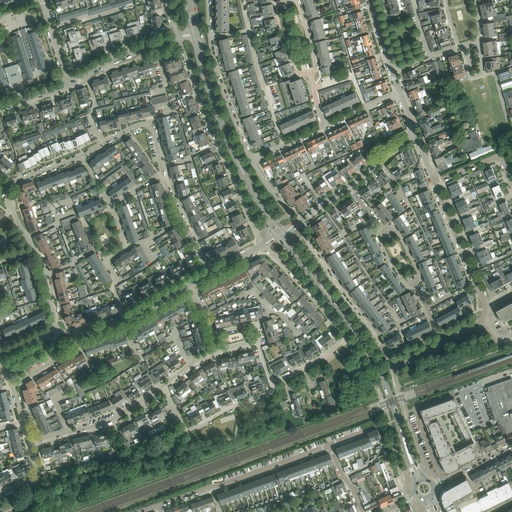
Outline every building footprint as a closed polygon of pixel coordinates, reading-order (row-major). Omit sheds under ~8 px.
[(54,0),(57,9),(60,8),(61,11),(64,10),(63,8),(60,0),(54,0)] [(66,0),(60,0),(63,8),(65,8),(65,7),(68,5),(66,0)] [(217,27),(217,31),(228,31),(227,0),(216,0),(217,1),(218,1),(218,4),(217,4),(217,9),(218,9),(218,12),(217,12),(217,16),(218,16),(219,19),(217,19),(217,24),(219,24),(219,27),(217,27)] [(401,7),(400,2),(398,3),(386,6),(387,8),(389,8),(390,10),(399,8),(401,7)] [(480,6),(481,12),(492,9),(491,6),(494,5),(493,2),(480,6)] [(147,11),(148,14),(154,13),(153,10),(158,9),(158,7),(159,7),(158,3),(148,5),(149,10),(147,11)] [(268,3),(261,5),(263,12),(273,10),(272,4),(268,5),(268,3)] [(314,3),(306,7),(307,10),(306,11),(306,13),(317,10),(314,3)] [(351,5),(345,7),(347,12),(350,11),(356,9),(361,8),(360,3),(351,5)] [(412,4),(406,6),(407,6),(409,14),(414,12),(412,7),(412,4)] [(401,15),(399,8),(390,10),(391,13),(388,14),(389,16),(393,15),(393,17),(394,18),(401,16),(401,15)] [(440,9),(418,14),(420,18),(427,15),(430,14),(432,19),(441,16),(443,15),(441,10),(440,11),(440,9)] [(492,9),(481,12),(483,18),(496,15),(496,12),(493,12),(492,9)] [(262,20),(265,19),(271,18),(271,16),(274,16),(273,10),(263,12),(261,13),(262,18),(262,20)] [(317,10),(306,13),(307,16),(309,15),(310,19),(319,16),(317,10)] [(362,11),(349,15),(350,20),(355,18),(363,16),(362,11)] [(154,13),(148,14),(148,18),(150,17),(151,23),(161,21),(160,18),(159,16),(154,16),(154,13)] [(345,24),(346,27),(365,21),(363,16),(355,18),(356,21),(345,24)] [(271,18),(265,19),(266,26),(276,24),(275,19),(272,19),(271,18)] [(320,19),(311,21),(312,25),(310,25),(311,28),(322,25),(320,19)] [(445,20),(434,24),(435,29),(444,26),(443,23),(446,22),(445,20)] [(152,28),(150,28),(150,32),(156,31),(156,28),(161,27),(161,25),(161,21),(151,23),(152,28)] [(134,22),(130,23),(134,35),(137,34),(138,36),(143,35),(142,30),(140,24),(135,26),(134,22)] [(483,27),(484,31),(493,29),(493,26),(496,26),(496,22),(483,24),(483,27)] [(128,28),(123,30),(126,40),(131,38),(131,36),(134,35),(130,23),(126,24),(128,28)] [(276,24),(266,26),(268,34),(275,32),(274,31),(278,30),(276,24)] [(322,25),(311,28),(312,30),(313,30),(314,34),(323,31),(322,25)] [(366,26),(358,28),(358,31),(355,32),(351,33),(352,36),(356,35),(363,33),(367,31),(366,26)] [(0,87),(8,85),(6,80),(8,80),(10,85),(22,81),(21,76),(23,75),(24,80),(32,77),(34,77),(33,72),(39,70),(40,70),(46,68),(41,53),(43,52),(36,31),(32,32),(31,28),(31,27),(30,27),(29,27),(26,28),(25,28),(25,29),(19,31),(18,30),(18,31),(14,32),(14,33),(13,33),(13,34),(14,36),(11,37),(10,37),(9,37),(9,38),(10,39),(11,39),(18,60),(19,65),(13,67),(12,65),(9,66),(10,68),(3,70),(0,60),(0,87)] [(67,35),(68,38),(80,34),(79,31),(75,32),(74,27),(63,30),(65,35),(67,35)] [(116,27),(113,28),(117,41),(120,40),(120,42),(126,40),(123,30),(118,31),(116,27)] [(110,34),(106,35),(109,45),(114,44),(114,42),(117,41),(113,28),(109,30),(110,34)] [(449,30),(437,34),(439,39),(448,35),(447,33),(449,32),(449,30)] [(323,31),(314,34),(315,37),(314,38),(314,41),(325,38),(323,31)] [(99,33),(96,34),(100,46),(103,45),(103,47),(109,45),(106,35),(101,37),(99,33)] [(80,34),(68,38),(69,41),(67,42),(69,47),(79,44),(78,41),(82,40),(81,38),(82,38),(80,34)] [(88,41),(90,46),(91,51),(97,49),(96,47),(100,46),(96,34),(90,36),(91,40),(88,41)] [(275,35),(271,37),(268,37),(271,45),(281,41),(279,35),(276,36),(275,35)] [(356,46),(357,49),(371,44),(370,39),(362,42),(362,44),(356,46)] [(452,39),(440,43),(442,48),(451,45),(450,42),(452,42),(452,39)] [(326,40),(315,42),(316,45),(317,45),(318,49),(327,47),(326,40)] [(281,41),(271,45),(274,51),(281,49),(280,47),(283,46),(281,41)] [(483,43),(484,50),(492,49),(497,48),(497,45),(496,41),(483,43)] [(79,44),(69,47),(70,53),(72,52),(73,55),(86,51),(85,48),(81,49),(79,44)] [(317,53),(318,55),(329,53),(327,47),(318,49),(319,53),(317,53)] [(492,49),(484,50),(485,57),(498,55),(498,54),(501,54),(500,48),(497,48),(492,49)] [(281,49),(274,51),(277,58),(287,54),(285,49),(281,50),(281,49)] [(360,56),(361,59),(375,54),(373,49),(365,52),(365,54),(360,56)] [(86,51),(73,55),(74,58),(72,59),(74,65),(84,61),(83,56),(87,55),(86,51)] [(330,59),(329,53),(318,55),(318,58),(320,58),(321,61),(330,59)] [(277,58),(274,59),(277,66),(279,65),(286,62),(285,61),(289,60),(287,54),(277,58)] [(448,57),(449,60),(455,80),(464,77),(463,72),(464,72),(463,67),(464,67),(463,63),(462,64),(460,59),(459,59),(457,54),(448,57)] [(499,64),(498,57),(490,58),(490,61),(486,62),(487,70),(500,68),(499,64)] [(353,64),(354,67),(368,63),(369,65),(377,63),(376,58),(359,63),(359,62),(353,64)] [(179,59),(164,62),(166,71),(168,71),(168,72),(166,73),(167,75),(169,75),(171,81),(168,82),(169,85),(172,84),(175,83),(177,82),(186,78),(183,69),(181,70),(180,68),(181,68),(179,59)] [(320,66),(321,68),(331,66),(330,59),(321,61),(322,65),(320,66)] [(148,62),(147,63),(150,72),(152,78),(156,76),(155,72),(152,63),(150,64),(149,63),(148,64),(148,62)] [(286,62),(279,65),(282,72),(292,68),(290,63),(287,64),(286,62)] [(144,66),(142,67),(145,76),(146,78),(150,76),(151,78),(152,78),(150,72),(147,63),(144,64),(145,65),(143,65),(144,66)] [(364,72),(379,67),(377,63),(369,65),(370,68),(365,69),(365,71),(364,72)] [(133,67),(131,68),(134,77),(135,80),(140,78),(138,73),(136,66),(135,64),(133,65),(134,66),(132,66),(133,67)] [(137,66),(136,66),(138,73),(140,78),(142,77),(145,76),(145,78),(146,78),(145,76),(142,67),(139,68),(139,66),(138,67),(137,66)] [(331,66),(321,68),(321,71),(323,70),(324,74),(333,72),(331,66)] [(126,67),(125,68),(128,77),(130,76),(131,78),(134,77),(135,80),(134,77),(131,68),(129,69),(128,68),(127,68),(126,67)] [(292,68),(282,72),(285,79),(293,76),(292,74),(294,74),(292,68)] [(228,76),(228,78),(240,74),(238,69),(229,72),(230,75),(228,76)] [(511,76),(509,69),(498,73),(500,79),(511,76)] [(415,70),(405,73),(403,74),(406,80),(420,74),(419,71),(416,73),(415,70)] [(110,75),(112,80),(113,84),(114,84),(115,85),(119,84),(118,80),(115,71),(113,72),(113,73),(112,73),(112,74),(110,75)] [(116,71),(115,71),(118,80),(119,84),(122,83),(121,81),(124,81),(123,79),(121,71),(118,72),(118,71),(117,72),(116,71)] [(373,77),(369,78),(365,80),(366,83),(382,77),(380,72),(372,75),(373,77)] [(414,81),(410,82),(405,84),(407,88),(408,88),(408,90),(413,88),(425,83),(423,77),(419,79),(419,81),(414,83),(414,81)] [(99,79),(96,80),(99,89),(100,91),(105,89),(102,80),(100,81),(99,79)] [(231,86),(231,88),(243,84),(241,79),(232,82),(233,85),(231,86)] [(291,80),(285,82),(286,84),(289,83),(296,104),(308,100),(307,96),(305,97),(303,91),(305,90),(303,86),(302,86),(301,84),(302,83),(301,79),(291,82),(291,80)] [(511,86),(511,79),(500,83),(503,90),(511,86)] [(387,86),(385,80),(375,83),(376,86),(372,87),(373,91),(374,90),(387,86)] [(181,90),(189,87),(187,81),(179,84),(181,90)] [(374,90),(373,91),(367,93),(363,95),(366,102),(370,100),(368,95),(375,94),(378,93),(379,96),(383,95),(382,94),(389,92),(387,86),(374,90)] [(177,97),(178,100),(184,98),(183,96),(191,92),(189,87),(181,90),(177,91),(179,97),(177,97)] [(82,105),(90,102),(85,88),(77,90),(82,105)] [(247,88),(244,89),(235,92),(236,95),(234,95),(235,100),(237,99),(238,102),(247,99),(246,94),(249,93),(247,88)] [(418,88),(413,90),(408,92),(412,100),(419,98),(422,97),(427,95),(424,89),(420,91),(418,88)] [(511,90),(508,92),(503,94),(505,100),(511,97),(511,90)] [(355,92),(350,95),(354,103),(357,102),(358,104),(361,103),(359,100),(355,92)] [(67,99),(64,100),(67,108),(72,107),(73,108),(76,107),(72,95),(66,96),(67,99)] [(350,95),(346,97),(351,108),(353,107),(352,104),(354,103),(350,95)] [(346,97),(341,99),(345,107),(348,106),(349,109),(351,108),(346,97)] [(412,102),(414,107),(421,105),(420,102),(424,100),(424,102),(428,101),(427,98),(424,99),(424,97),(412,102)] [(185,107),(188,106),(195,103),(193,98),(185,101),(184,98),(178,100),(179,103),(182,102),(184,108),(185,107)] [(151,104),(147,104),(147,107),(149,115),(151,115),(151,116),(155,115),(155,111),(157,110),(156,104),(154,105),(153,99),(150,100),(151,104)] [(237,107),(249,104),(247,99),(238,102),(239,104),(237,105),(237,107)] [(341,99),(337,101),(342,112),(344,111),(343,109),(345,107),(341,99)] [(57,104),(58,109),(59,111),(62,110),(63,111),(64,112),(65,113),(67,113),(68,112),(67,108),(64,100),(59,101),(59,103),(57,104)] [(337,101),(332,103),(336,112),(338,111),(340,113),(342,112),(337,101)] [(387,107),(381,109),(382,112),(395,108),(393,101),(386,104),(387,107)] [(52,102),(46,104),(49,114),(55,112),(56,116),(59,115),(56,107),(54,108),(52,102)] [(185,107),(184,107),(186,113),(189,112),(190,112),(193,111),(198,109),(195,103),(188,106),(185,107)] [(332,103),(327,105),(332,116),(334,115),(333,113),(336,112),(332,103)] [(40,106),(42,111),(42,112),(39,112),(42,120),(45,119),(44,116),(49,114),(46,104),(40,106)] [(421,105),(414,107),(416,112),(427,108),(425,104),(421,106),(421,105)] [(140,105),(134,107),(137,118),(139,118),(139,119),(143,118),(141,109),(140,105)] [(327,105),(322,108),(326,116),(329,115),(330,117),(332,116),(327,105)] [(435,109),(429,111),(431,116),(441,112),(447,110),(446,105),(435,109)] [(130,108),(128,108),(129,112),(131,121),(135,120),(135,119),(137,118),(134,107),(130,108)] [(34,108),(20,112),(23,120),(21,120),(22,124),(24,124),(37,119),(34,108)] [(395,108),(382,112),(383,116),(386,115),(389,114),(390,116),(388,117),(388,120),(396,117),(395,114),(398,114),(395,108)] [(250,109),(241,111),(242,114),(240,115),(241,118),(244,117),(244,116),(252,114),(250,109)] [(312,111),(308,113),(313,123),(315,123),(314,120),(316,119),(312,111)] [(131,121),(129,112),(122,113),(124,121),(127,120),(127,122),(131,121)] [(308,113),(303,115),(307,123),(309,122),(311,124),(313,123),(308,113)] [(367,113),(363,115),(368,126),(369,126),(373,124),(367,113)] [(6,120),(3,121),(6,129),(12,127),(12,125),(18,123),(15,114),(10,116),(5,118),(6,120)] [(177,114),(174,115),(175,119),(170,120),(171,122),(177,121),(179,120),(177,114)] [(111,119),(113,128),(117,127),(117,126),(119,125),(119,124),(118,124),(117,117),(116,115),(114,115),(114,118),(111,119)] [(189,118),(191,124),(202,120),(201,118),(199,119),(197,116),(198,116),(198,115),(189,118)] [(303,115),(298,117),(303,128),(305,127),(304,125),(307,123),(303,115)] [(363,115),(358,117),(363,129),(366,128),(366,127),(368,126),(363,115)] [(242,123),(243,125),(254,121),(252,116),(243,119),(244,122),(242,123)] [(157,119),(157,120),(157,121),(158,121),(159,125),(167,123),(166,117),(157,119)] [(298,117),(294,119),(298,128),(300,126),(301,129),(303,128),(298,117)] [(358,117),(353,119),(357,127),(358,130),(361,129),(363,135),(366,134),(365,133),(358,117)] [(430,124),(439,120),(443,119),(442,117),(438,118),(438,117),(432,120),(431,118),(429,117),(427,118),(427,120),(420,123),(421,126),(422,126),(422,127),(430,124)] [(383,122),(379,124),(381,127),(385,126),(387,131),(388,135),(388,136),(393,133),(391,130),(400,126),(397,118),(392,120),(387,122),(388,122),(384,124),(383,122)] [(111,119),(105,120),(107,128),(109,128),(109,129),(113,128),(111,119)] [(294,119),(289,121),(294,132),(296,131),(295,129),(298,128),(294,119)] [(353,119),(348,121),(353,133),(355,135),(357,134),(356,131),(358,130),(357,127),(353,119)] [(105,120),(99,122),(101,131),(105,130),(104,129),(107,128),(105,120)] [(185,132),(186,137),(188,136),(191,135),(193,134),(195,133),(202,130),(201,127),(202,127),(202,126),(200,123),(202,122),(202,120),(191,124),(194,129),(191,130),(189,131),(190,133),(188,135),(187,132),(185,132)] [(254,121),(243,125),(243,127),(246,126),(247,129),(256,125),(254,121)] [(289,121),(284,123),(288,132),(291,131),(292,133),(294,132),(289,121)] [(42,122),(36,124),(38,132),(38,133),(39,132),(44,131),(42,122)] [(160,128),(159,128),(159,131),(169,129),(167,123),(159,125),(160,128)] [(284,123),(280,125),(283,133),(283,134),(284,136),(287,135),(286,133),(288,132),(284,123)] [(430,124),(422,127),(424,132),(426,136),(447,127),(445,123),(440,125),(439,124),(432,127),(430,124)] [(245,132),(246,134),(257,130),(256,125),(247,129),(248,131),(245,132)] [(349,137),(352,135),(347,125),(342,127),(347,137),(348,140),(350,139),(349,137)] [(342,127),(337,129),(344,144),(345,147),(348,146),(344,138),(347,137),(342,127)] [(337,129),(333,131),(336,139),(338,143),(341,142),(342,145),(344,144),(337,129)] [(195,133),(193,134),(194,137),(193,137),(195,143),(199,141),(208,137),(208,135),(206,136),(204,133),(204,132),(203,133),(202,130),(195,133)] [(257,130),(246,134),(247,137),(249,136),(250,138),(259,135),(257,130)] [(459,149),(480,142),(476,130),(469,133),(471,138),(467,140),(457,144),(457,146),(447,150),(449,153),(459,149)] [(333,131),(328,134),(334,148),(337,147),(334,140),(336,139),(333,131)] [(84,142),(81,135),(80,132),(74,135),(75,138),(79,145),(79,144),(84,142)] [(87,133),(81,135),(84,142),(90,139),(87,133)] [(162,141),(161,141),(162,143),(171,141),(170,135),(162,137),(162,141)] [(249,142),(250,144),(261,140),(259,135),(250,138),(251,141),(249,142)] [(325,135),(320,137),(325,148),(328,147),(328,149),(331,148),(325,135)] [(124,142),(127,146),(128,147),(134,143),(131,138),(130,137),(127,139),(128,140),(124,142)] [(199,141),(195,143),(196,143),(197,145),(200,144),(201,147),(199,148),(200,151),(209,147),(208,144),(209,143),(207,140),(209,139),(208,137),(199,141)] [(325,148),(320,137),(315,139),(321,152),(324,151),(323,149),(325,148)] [(73,148),(70,140),(69,138),(63,140),(64,142),(64,143),(67,148),(67,149),(73,147),(73,148)] [(75,138),(70,140),(73,148),(79,145),(75,138)] [(428,141),(431,148),(439,145),(442,144),(444,143),(444,142),(448,141),(447,139),(444,141),(443,138),(436,141),(435,138),(432,139),(428,141)] [(56,139),(52,141),(56,151),(61,149),(58,144),(56,139)] [(315,139),(311,141),(314,149),(316,152),(318,151),(319,153),(321,152),(315,139)] [(261,140),(250,144),(251,146),(253,145),(254,148),(263,145),(261,140)] [(47,143),(49,146),(52,153),(56,151),(52,141),(47,143)] [(311,141),(306,144),(311,155),(316,152),(314,149),(311,141)] [(356,143),(354,144),(354,141),(349,143),(350,145),(353,150),(358,148),(356,143)] [(64,142),(58,144),(61,149),(61,150),(67,148),(64,143),(64,142)] [(472,145),(466,147),(467,152),(482,146),(481,142),(472,145)] [(134,143),(128,147),(132,152),(139,147),(137,145),(136,145),(134,143)] [(46,144),(41,146),(42,149),(45,156),(50,154),(48,150),(47,147),(46,144)] [(441,149),(441,147),(443,146),(442,144),(439,145),(431,148),(434,156),(441,153),(440,150),(441,149)] [(303,145),(298,147),(302,155),(304,154),(308,162),(310,161),(309,159),(310,159),(303,145)] [(492,145),(483,148),(469,154),(472,161),(495,152),(492,145)] [(109,148),(108,148),(113,156),(114,156),(119,153),(116,148),(114,146),(111,148),(110,147),(109,148)] [(139,147),(132,152),(135,157),(132,159),(141,152),(139,150),(141,149),(139,147)] [(298,147),(294,149),(301,164),(300,163),(303,162),(300,156),(302,155),(298,147)] [(105,152),(103,153),(108,160),(110,159),(113,156),(108,148),(106,150),(106,151),(105,152)] [(400,154),(402,158),(402,159),(403,158),(404,159),(407,158),(414,155),(411,148),(400,154)] [(294,149),(289,151),(293,159),(295,158),(298,165),(301,164),(294,149)] [(289,151),(284,153),(292,170),(294,169),(292,164),(294,163),(293,159),(289,151)] [(141,152),(132,159),(136,164),(146,156),(144,154),(143,155),(141,152)] [(202,156),(204,161),(205,163),(215,159),(212,152),(202,156)] [(361,153),(356,157),(363,165),(367,161),(366,160),(368,158),(364,152),(361,154),(361,153)] [(33,155),(33,156),(36,162),(41,159),(41,158),(38,153),(33,155)] [(99,154),(98,155),(103,163),(105,162),(108,160),(103,153),(100,155),(100,154),(99,154)] [(26,155),(21,157),(22,160),(24,165),(25,169),(31,166),(31,165),(28,158),(26,155)] [(95,158),(93,160),(98,168),(99,169),(102,168),(104,167),(105,166),(103,163),(98,155),(95,157),(96,158),(95,158)] [(282,155),(277,157),(282,168),(284,167),(285,168),(287,167),(282,155)] [(407,158),(404,159),(403,160),(406,167),(412,164),(417,162),(414,155),(407,158)] [(33,156),(28,158),(31,165),(36,163),(36,162),(33,156)] [(146,156),(136,164),(139,169),(148,162),(147,159),(148,159),(146,156)] [(435,159),(438,165),(452,159),(453,158),(453,157),(451,157),(451,156),(445,158),(443,156),(435,159)] [(452,159),(438,165),(440,171),(448,167),(452,166),(451,163),(453,162),(460,159),(459,156),(453,158),(452,159)] [(17,164),(18,166),(20,171),(25,169),(24,165),(22,160),(21,157),(18,158),(19,160),(18,160),(20,163),(17,164)] [(277,157),(272,159),(280,176),(282,174),(280,169),(282,168),(277,157)] [(356,157),(351,161),(355,166),(358,169),(363,165),(356,157)] [(272,159),(267,161),(271,169),(273,168),(277,177),(280,176),(272,159)] [(7,160),(1,167),(2,168),(3,167),(7,170),(9,168),(11,170),(16,164),(14,162),(12,164),(7,160)] [(91,162),(89,164),(94,171),(98,168),(93,160),(91,161),(91,162)] [(349,163),(344,167),(351,175),(355,171),(353,168),(355,166),(351,161),(351,160),(348,162),(349,163)] [(267,161),(262,163),(269,177),(271,176),(270,175),(273,173),(271,169),(267,161)] [(148,162),(139,169),(141,167),(144,172),(142,174),(152,167),(150,165),(149,166),(147,163),(148,162)] [(207,166),(209,170),(208,171),(211,176),(222,171),(219,164),(216,165),(214,163),(207,166)] [(351,175),(344,167),(339,170),(337,166),(334,168),(335,169),(337,172),(341,177),(343,175),(346,178),(351,175)] [(82,167),(78,168),(81,177),(87,174),(84,167),(82,168),(82,167)] [(152,167),(142,174),(145,179),(154,173),(152,170),(154,169),(152,167)] [(485,167),(474,172),(474,173),(475,176),(482,173),(484,178),(494,174),(492,168),(486,170),(485,167)] [(75,170),(73,171),(76,179),(81,177),(78,168),(74,169),(75,170)] [(399,168),(391,172),(395,177),(401,174),(402,174),(399,168)] [(337,172),(335,169),(330,172),(332,175),(338,184),(343,180),(341,177),(337,172)] [(420,170),(415,172),(410,174),(412,178),(415,177),(416,179),(422,176),(420,170)] [(76,179),(73,171),(70,172),(70,171),(66,172),(70,181),(71,184),(77,182),(76,179)] [(284,172),(286,177),(287,180),(293,177),(291,173),(288,175),(286,171),(284,172)] [(322,177),(323,178),(324,179),(325,180),(328,185),(331,184),(333,187),(338,184),(332,175),(330,172),(330,171),(322,177)] [(379,177),(377,179),(380,183),(381,185),(387,180),(389,178),(383,171),(378,175),(379,177)] [(63,172),(60,174),(63,182),(69,180),(69,181),(70,181),(66,172),(64,173),(63,172)] [(178,172),(169,174),(170,176),(171,176),(172,179),(177,178),(178,181),(184,180),(183,176),(179,177),(178,172)] [(57,176),(54,177),(57,185),(63,182),(60,174),(56,175),(57,176)] [(496,179),(494,174),(484,178),(487,183),(475,187),(477,191),(481,189),(491,185),(490,182),(496,179)] [(221,175),(216,177),(210,180),(212,183),(215,181),(216,185),(218,188),(220,187),(228,184),(225,177),(222,178),(221,175)] [(422,176),(416,179),(418,183),(420,188),(426,185),(422,176)] [(449,186),(451,192),(461,188),(459,183),(465,180),(464,176),(453,181),(454,184),(449,186)] [(52,177),(48,178),(51,187),(57,185),(54,177),(52,178),(52,177)] [(45,180),(43,181),(46,189),(51,187),(48,178),(45,179),(45,180)] [(129,178),(124,181),(129,189),(132,187),(132,186),(134,184),(129,178)] [(324,179),(323,178),(318,182),(320,184),(325,192),(331,189),(328,185),(325,180),(324,179)] [(368,186),(371,190),(375,194),(376,192),(374,190),(378,187),(379,188),(381,187),(374,178),(369,182),(371,184),(368,186)] [(176,188),(176,191),(185,189),(189,188),(188,185),(185,186),(184,180),(178,181),(178,184),(176,184),(177,188),(176,188)] [(20,193),(18,194),(20,199),(21,204),(24,203),(32,201),(29,194),(36,191),(33,181),(22,185),(23,187),(20,193)] [(40,181),(36,183),(40,191),(46,189),(43,181),(40,182),(40,181)] [(124,181),(119,185),(123,192),(125,190),(126,191),(129,189),(124,181)] [(318,182),(313,185),(315,187),(320,196),(325,192),(320,184),(318,182)] [(159,183),(149,185),(150,192),(162,189),(161,185),(160,185),(159,183)] [(280,190),(284,195),(292,189),(289,184),(280,190)] [(119,185),(113,189),(119,196),(122,194),(121,193),(123,192),(119,185)] [(407,185),(402,187),(406,197),(412,194),(411,191),(410,191),(407,185)] [(491,185),(481,189),(477,191),(478,194),(489,189),(491,194),(501,190),(499,185),(492,188),(491,185)] [(365,198),(369,195),(372,193),(367,187),(363,190),(362,189),(360,191),(365,198)] [(461,188),(451,192),(453,197),(459,195),(460,198),(471,193),(471,192),(475,191),(474,188),(463,193),(461,188)] [(113,189),(108,192),(113,199),(115,198),(116,199),(119,196),(113,189)] [(162,189),(150,192),(152,198),(163,195),(162,192),(163,192),(162,189)] [(185,189),(176,191),(177,193),(178,193),(179,196),(181,196),(182,200),(181,201),(189,197),(188,197),(187,195),(185,189)] [(230,189),(218,194),(220,197),(222,203),(226,202),(228,201),(227,198),(229,197),(229,198),(230,197),(233,196),(230,189)] [(292,189),(284,195),(288,200),(296,194),(292,189)] [(428,190),(418,194),(420,200),(429,197),(428,193),(429,192),(428,190)] [(487,202),(488,206),(498,201),(496,199),(503,196),(501,190),(491,194),(493,199),(487,202)] [(465,199),(472,196),(471,193),(460,198),(461,201),(455,203),(458,208),(468,204),(465,199)] [(296,194),(288,200),(291,205),(295,202),(299,198),(296,194)] [(163,195),(152,198),(153,204),(154,204),(166,201),(165,197),(163,197),(163,195)] [(189,197),(181,201),(182,204),(183,203),(185,206),(195,201),(192,196),(189,197)] [(299,198),(295,202),(298,207),(307,201),(303,196),(299,198)] [(429,197),(420,200),(423,206),(433,202),(432,200),(431,200),(429,197)] [(349,200),(345,203),(352,213),(358,208),(351,198),(349,200)] [(100,199),(94,202),(97,209),(99,208),(99,210),(103,208),(100,199)] [(32,201),(24,203),(26,209),(31,207),(34,207),(32,201)] [(166,201),(154,204),(155,210),(166,207),(165,204),(167,204),(166,201)] [(194,208),(197,206),(195,201),(185,206),(186,209),(185,210),(186,212),(194,208)] [(226,202),(219,205),(220,207),(220,208),(223,206),(224,209),(227,208),(229,211),(237,208),(234,201),(229,204),(228,201),(226,202)] [(307,201),(298,207),(302,212),(310,206),(307,201)] [(499,204),(498,201),(488,206),(489,209),(493,207),(495,212),(496,212),(498,211),(508,207),(506,201),(499,204)] [(94,202),(88,204),(91,213),(95,211),(95,210),(97,209),(94,202)] [(373,209),(376,212),(384,206),(382,202),(373,209)] [(433,202),(423,206),(425,212),(434,209),(433,205),(434,204),(433,202)] [(340,205),(337,207),(345,217),(352,213),(345,203),(341,206),(340,205)] [(88,204),(82,207),(85,214),(87,213),(88,214),(91,213),(88,204)] [(468,204),(458,208),(460,214),(465,212),(467,214),(478,210),(476,206),(470,209),(468,204)] [(118,211),(119,214),(128,211),(126,205),(118,208),(119,211),(118,211)] [(197,213),(200,212),(197,206),(194,208),(186,212),(187,214),(188,214),(190,217),(197,213)] [(384,206),(376,212),(379,216),(387,210),(384,206)] [(23,210),(25,216),(33,213),(31,207),(26,209),(23,210)] [(82,207),(76,209),(80,218),(83,216),(83,215),(85,214),(82,207)] [(166,207),(155,210),(157,216),(160,215),(169,213),(168,209),(167,209),(166,207)] [(510,212),(508,207),(498,211),(496,212),(498,217),(489,220),(491,224),(495,222),(505,218),(503,215),(510,212)] [(334,218),(333,219),(334,220),(336,218),(340,215),(335,208),(329,212),(334,218)] [(387,210),(379,216),(382,220),(390,214),(387,210)] [(430,213),(432,216),(427,218),(428,221),(433,219),(441,215),(440,213),(438,214),(437,210),(430,213)] [(462,219),(465,225),(474,221),(472,216),(479,213),(478,210),(467,214),(468,217),(462,219)] [(128,211),(119,214),(120,216),(121,216),(122,219),(130,217),(128,211)] [(192,223),(203,217),(200,212),(197,213),(190,217),(192,220),(190,220),(192,223)] [(33,213),(25,216),(27,222),(37,218),(35,218),(33,213)] [(169,213),(160,215),(161,221),(161,222),(170,219),(169,217),(170,216),(169,213)] [(233,228),(231,229),(237,227),(237,226),(239,226),(237,223),(244,220),(241,213),(236,215),(232,217),(234,222),(231,223),(233,228)] [(390,214),(382,220),(385,224),(393,218),(390,214)] [(395,222),(398,225),(406,219),(403,215),(400,217),(400,216),(392,221),(394,223),(395,222)] [(441,215),(433,219),(435,225),(442,222),(440,218),(442,218),(441,215)] [(322,221),(313,226),(317,232),(325,226),(330,223),(332,221),(329,216),(326,218),(328,220),(323,223),(322,221)] [(130,217),(122,219),(123,223),(122,223),(123,226),(132,223),(130,217)] [(202,224),(206,222),(203,217),(192,223),(193,225),(194,224),(196,228),(203,224),(202,224)] [(37,218),(27,222),(29,227),(37,224),(39,223),(37,218)] [(336,218),(334,220),(341,230),(344,229),(336,218)] [(505,218),(495,222),(496,225),(503,223),(505,228),(511,224),(511,218),(506,221),(505,218)] [(170,219),(161,222),(162,228),(170,226),(169,223),(171,223),(170,219)] [(406,219),(398,225),(400,229),(398,229),(400,232),(407,227),(410,225),(406,219)] [(74,223),(72,224),(74,229),(83,226),(81,222),(80,223),(79,220),(77,221),(74,223)] [(484,224),(483,223),(477,226),(474,221),(465,225),(467,230),(472,228),(474,231),(485,226),(489,224),(488,222),(484,224)] [(208,228),(206,222),(202,224),(203,224),(196,228),(197,230),(196,231),(197,233),(205,229),(208,228)] [(442,222),(435,225),(438,231),(446,227),(445,225),(443,226),(442,222)] [(132,223),(123,226),(124,228),(125,228),(126,231),(134,229),(132,223)] [(37,224),(29,227),(31,233),(39,230),(42,228),(41,226),(38,227),(37,224)] [(501,235),(502,239),(511,234),(511,231),(511,224),(505,228),(507,232),(501,235)] [(83,226),(74,229),(76,235),(84,232),(83,230),(84,229),(83,226)] [(317,232),(320,236),(325,233),(327,232),(328,231),(325,226),(317,232)] [(469,236),(472,242),(481,237),(479,233),(486,230),(485,226),(474,231),(475,234),(469,236)] [(237,227),(231,229),(232,233),(233,234),(234,233),(235,236),(239,234),(241,238),(249,234),(246,228),(239,230),(237,227)] [(366,227),(360,230),(363,236),(371,232),(370,230),(368,231),(366,227)] [(407,227),(400,232),(401,234),(403,233),(405,236),(411,232),(407,227)] [(446,227),(438,231),(440,237),(447,234),(445,230),(447,230),(446,227)] [(175,228),(168,232),(171,238),(179,233),(178,230),(177,231),(175,228)] [(134,229),(126,231),(128,235),(127,235),(127,238),(137,235),(134,229)] [(205,229),(197,233),(198,236),(199,235),(201,238),(208,235),(205,229)] [(75,242),(87,238),(86,234),(85,235),(84,232),(76,235),(78,241),(75,242)] [(330,237),(329,235),(329,234),(327,232),(325,233),(320,236),(316,239),(319,244),(328,238),(330,237)] [(371,232),(363,236),(366,242),(372,239),(370,235),(372,235),(371,232)] [(42,233),(34,237),(37,243),(48,238),(46,235),(44,236),(42,233)] [(179,233),(171,238),(174,243),(182,238),(180,235),(181,235),(179,233)] [(447,234),(440,237),(443,243),(451,239),(450,237),(448,238),(447,234)] [(511,234),(502,239),(500,239),(501,242),(503,241),(503,242),(510,239),(511,243),(511,234)] [(137,235),(127,238),(128,240),(129,240),(131,243),(139,241),(137,235)] [(406,243),(407,245),(415,241),(412,235),(406,238),(408,242),(406,243)] [(331,243),(322,249),(325,254),(328,252),(330,255),(335,251),(334,249),(333,246),(338,243),(343,239),(341,237),(336,240),(331,243)] [(491,240),(490,240),(484,242),(481,237),(472,242),(474,247),(479,245),(481,248),(492,243),(491,240)] [(48,238),(37,243),(40,248),(51,242),(48,244),(46,241),(49,240),(48,238)] [(87,238),(75,242),(76,243),(75,243),(77,248),(78,248),(81,247),(88,244),(87,242),(89,241),(87,238)] [(174,243),(173,243),(177,249),(184,244),(182,241),(183,241),(182,238),(174,243)] [(328,238),(319,244),(322,249),(331,243),(336,240),(334,238),(329,241),(328,238)] [(372,239),(366,242),(369,247),(377,244),(375,241),(374,242),(372,239)] [(451,239),(443,243),(445,249),(452,246),(450,242),(452,242),(451,239)] [(234,240),(228,243),(232,250),(234,249),(235,250),(238,248),(234,240)] [(415,241),(407,245),(409,247),(410,246),(412,250),(418,247),(415,241)] [(51,242),(40,248),(43,253),(46,252),(50,250),(53,249),(53,248),(54,248),(51,242)] [(224,242),(221,243),(227,254),(231,252),(230,251),(232,250),(228,243),(225,245),(224,242)] [(215,245),(217,248),(217,249),(221,256),(223,255),(224,256),(227,254),(221,243),(216,246),(215,245)] [(493,246),(492,243),(481,248),(482,250),(476,253),(479,258),(490,253),(488,248),(493,246)] [(88,244),(81,247),(83,253),(92,249),(90,246),(89,246),(88,244)] [(377,244),(369,247),(372,253),(378,250),(376,247),(378,246),(377,244)] [(214,250),(211,251),(215,258),(217,257),(218,258),(221,256),(217,249),(217,248),(215,245),(212,246),(214,250)] [(452,246),(445,249),(448,255),(456,252),(455,249),(453,250),(452,246)] [(418,247),(412,250),(414,253),(412,254),(413,257),(421,253),(418,247)] [(131,251),(129,252),(134,259),(139,256),(138,254),(136,251),(135,249),(134,248),(131,250),(131,251)] [(50,250),(46,252),(48,257),(58,252),(56,249),(53,250),(53,249),(50,250)] [(206,249),(203,250),(209,260),(211,259),(212,260),(215,258),(211,251),(211,250),(207,252),(206,249)] [(378,250),(372,253),(375,259),(382,255),(381,253),(380,254),(378,250)] [(48,257),(47,257),(50,263),(58,259),(57,256),(59,255),(58,252),(48,257)] [(127,252),(123,254),(128,262),(134,259),(129,252),(127,253),(127,252)] [(335,252),(327,258),(329,261),(328,262),(329,264),(339,258),(335,252)] [(95,253),(87,258),(90,263),(97,258),(95,256),(96,255),(95,253)] [(421,253),(413,257),(414,259),(416,258),(418,262),(424,258),(421,253)] [(490,253),(479,258),(481,264),(486,261),(488,264),(499,260),(504,258),(503,255),(498,257),(497,256),(493,258),(490,253)] [(121,257),(118,258),(123,266),(128,262),(123,254),(120,256),(121,257)] [(445,258),(447,264),(456,261),(454,257),(456,257),(455,254),(445,258)] [(382,255),(375,259),(378,265),(384,262),(382,259),(383,258),(382,255)] [(97,258),(90,263),(94,269),(102,263),(100,261),(99,262),(97,258)] [(114,263),(118,270),(119,272),(125,269),(123,266),(118,258),(115,260),(116,261),(114,263)] [(184,258),(181,259),(187,269),(190,268),(191,271),(192,270),(187,261),(186,261),(184,258)] [(191,258),(187,261),(192,270),(195,269),(194,268),(196,267),(191,258)] [(342,264),(344,262),(343,261),(341,262),(339,258),(329,264),(331,266),(332,266),(334,269),(342,264)] [(58,259),(50,263),(53,268),(61,265),(58,259)] [(181,265),(180,265),(185,274),(186,273),(184,271),(187,269),(181,259),(178,261),(181,265)] [(28,260),(17,263),(19,268),(27,266),(26,263),(29,262),(28,260)] [(250,263),(249,263),(254,272),(259,269),(264,275),(262,276),(263,277),(270,270),(273,268),(273,267),(270,269),(263,261),(260,264),(259,263),(257,260),(250,263)] [(419,268),(420,270),(428,267),(426,261),(419,263),(421,267),(419,268)] [(456,261),(447,264),(450,270),(460,266),(459,264),(457,264),(456,261)] [(102,263),(94,269),(97,274),(96,274),(104,269),(102,266),(103,265),(102,263)] [(249,264),(245,266),(249,274),(254,272),(249,263),(248,263),(249,264)] [(336,275),(346,269),(342,264),(334,269),(336,272),(335,273),(336,275)] [(385,264),(381,267),(379,268),(383,273),(390,268),(389,266),(387,267),(385,264)] [(180,265),(176,267),(180,276),(182,275),(185,274),(180,265)] [(502,265),(499,267),(504,278),(507,276),(510,281),(511,280),(511,273),(510,269),(505,272),(502,265)] [(460,266),(450,270),(452,276),(461,273),(459,269),(461,269),(460,266)] [(169,267),(166,268),(171,278),(174,277),(175,279),(177,279),(172,270),(171,270),(169,267)] [(176,267),(172,270),(177,279),(179,277),(178,277),(180,276),(176,267)] [(428,267),(420,270),(421,273),(423,272),(424,275),(430,273),(428,267)] [(499,275),(494,278),(499,287),(504,284),(501,279),(504,278),(499,267),(495,269),(499,275)] [(171,278),(166,268),(163,270),(165,273),(164,274),(169,283),(170,282),(169,280),(171,278)] [(270,270),(263,277),(264,278),(267,276),(269,278),(277,272),(276,270),(275,271),(273,268),(270,270)] [(390,268),(383,273),(387,279),(393,275),(390,272),(392,271),(390,268)] [(104,269),(96,274),(100,280),(107,275),(105,272),(106,271),(104,269)] [(346,269),(336,275),(338,277),(339,277),(341,280),(349,275),(346,269)] [(244,270),(239,273),(243,281),(246,280),(247,283),(250,281),(249,278),(248,278),(244,270)] [(31,271),(21,274),(22,279),(21,280),(29,278),(30,277),(29,274),(32,273),(31,271)] [(70,276),(70,273),(65,275),(64,271),(56,273),(57,279),(63,278),(67,277),(70,276)] [(277,272),(269,278),(273,282),(283,274),(283,273),(280,276),(277,273),(278,272),(277,272)] [(239,273),(234,276),(239,287),(241,285),(240,283),(243,281),(239,273)] [(430,273),(424,275),(425,279),(424,280),(425,282),(433,279),(430,273)] [(461,273),(452,276),(455,283),(465,278),(464,276),(462,276),(461,273)] [(164,274),(160,276),(164,284),(166,283),(166,284),(169,283),(164,274)] [(283,274),(273,282),(277,287),(279,285),(286,278),(283,275),(284,274),(283,274)] [(486,274),(482,275),(488,286),(491,285),(494,290),(499,287),(494,278),(489,280),(486,274)] [(107,275),(100,280),(104,285),(112,280),(110,277),(109,278),(107,275)] [(153,275),(150,277),(155,287),(158,285),(160,288),(161,287),(156,278),(155,279),(153,275)] [(343,286),(353,280),(349,275),(341,280),(343,283),(342,284),(343,286)] [(393,275),(387,279),(391,284),(398,279),(396,277),(395,278),(393,275)] [(160,276),(156,278),(161,287),(163,286),(163,285),(164,284),(160,276)] [(234,276),(228,279),(233,289),(238,286),(239,287),(234,276)] [(68,283),(67,277),(63,278),(57,279),(54,280),(56,286),(64,284),(65,284),(68,283)] [(149,282),(148,283),(153,292),(154,291),(153,288),(155,287),(150,277),(147,279),(149,282)] [(280,286),(277,288),(280,291),(290,282),(289,281),(286,278),(279,285),(280,286)] [(465,278),(455,283),(457,289),(466,285),(464,281),(466,281),(465,278)] [(228,279),(223,282),(227,290),(229,288),(230,290),(233,289),(228,279)] [(398,279),(391,284),(395,289),(400,285),(398,282),(399,281),(398,279)] [(433,279),(425,282),(426,285),(427,284),(429,288),(435,285),(433,279)] [(353,280),(343,286),(344,288),(346,288),(348,291),(356,286),(353,280)] [(34,284),(33,282),(23,285),(24,291),(32,288),(31,285),(34,284)] [(216,282),(211,285),(216,295),(222,292),(220,290),(221,290),(218,285),(216,282)] [(223,282),(218,285),(221,290),(220,290),(222,292),(227,290),(223,282)] [(290,282),(280,291),(284,295),(293,287),(290,283),(291,283),(290,282)] [(148,283),(144,285),(149,293),(150,292),(151,293),(153,292),(148,283)] [(64,284),(56,286),(58,292),(66,289),(65,284),(64,284)] [(137,284),(134,286),(140,296),(142,294),(144,297),(145,296),(140,287),(139,288),(137,284)] [(144,285),(140,287),(145,296),(147,295),(147,294),(149,293),(144,285)] [(206,288),(207,290),(210,296),(215,293),(216,295),(211,285),(206,288)] [(400,285),(395,289),(399,295),(405,290),(404,287),(402,288),(400,285)] [(435,285),(429,288),(430,291),(429,292),(430,294),(438,291),(435,285)] [(133,291),(132,291),(137,300),(139,300),(137,297),(140,296),(134,286),(131,287),(133,291)] [(293,287),(284,295),(288,299),(298,290),(296,289),(293,287)] [(352,297),(353,299),(362,292),(358,287),(351,292),(353,296),(352,297)] [(264,290),(261,292),(263,295),(264,297),(269,293),(267,291),(268,291),(266,288),(264,290)] [(207,290),(201,293),(205,300),(211,298),(210,296),(207,290)] [(298,290),(288,299),(291,303),(300,295),(298,291),(298,290)] [(132,291),(128,294),(133,302),(135,301),(135,302),(137,300),(132,291)] [(359,303),(366,297),(362,292),(353,299),(355,301),(356,300),(359,303)] [(410,292),(402,296),(412,317),(418,314),(418,315),(422,313),(421,310),(419,311),(414,300),(416,299),(415,296),(412,298),(410,292)] [(468,296),(462,299),(465,305),(468,303),(469,304),(472,303),(471,302),(474,298),(471,292),(467,294),(468,296)] [(38,293),(27,296),(29,301),(37,299),(36,295),(38,295),(38,293)] [(123,296),(121,293),(118,294),(124,304),(127,303),(128,305),(129,305),(124,296),(123,296)] [(269,293),(264,297),(266,299),(268,301),(273,297),(271,295),(269,293)] [(128,294),(124,296),(129,305),(132,303),(131,303),(133,302),(128,294)] [(67,295),(59,297),(60,303),(69,301),(67,295)] [(302,296),(295,302),(299,307),(306,300),(305,299),(304,299),(302,296)] [(366,297),(359,303),(361,306),(360,307),(361,309),(370,302),(366,297)] [(462,299),(456,302),(460,309),(462,308),(462,307),(465,305),(462,299)] [(306,300),(299,307),(302,311),(309,305),(306,301),(307,301),(306,300)] [(179,302),(174,305),(178,313),(184,310),(185,312),(181,305),(179,302)] [(186,302),(181,305),(185,312),(190,309),(186,302)] [(370,302),(361,309),(363,311),(364,310),(367,313),(374,307),(370,302)] [(459,307),(453,310),(457,318),(460,317),(459,315),(462,313),(460,309),(456,302),(459,307)] [(497,311),(496,311),(503,324),(506,322),(506,321),(511,317),(511,302),(510,304),(496,311),(497,311)] [(63,306),(65,311),(65,312),(72,309),(70,303),(63,306)] [(115,304),(109,306),(113,315),(116,313),(116,312),(118,311),(115,304)] [(258,306),(253,307),(254,310),(256,318),(261,317),(259,311),(262,311),(261,304),(258,305),(258,306)] [(174,305),(169,308),(173,316),(178,313),(174,305)] [(312,308),(309,305),(302,311),(306,315),(314,308),(312,307),(312,308)] [(100,306),(96,307),(101,319),(104,318),(104,316),(106,316),(103,308),(101,309),(100,306)] [(109,306),(103,308),(106,316),(108,315),(109,316),(113,315),(109,306)] [(97,310),(92,312),(91,312),(94,320),(96,319),(97,320),(101,319),(96,307),(97,310)] [(374,307),(367,313),(369,316),(368,317),(369,319),(378,312),(374,307)] [(169,308),(164,311),(168,319),(173,316),(169,308)] [(314,308),(306,315),(309,319),(317,313),(314,310),(314,309),(314,308)] [(65,312),(65,311),(64,312),(66,317),(64,317),(66,323),(68,322),(74,325),(75,327),(80,325),(80,323),(85,321),(82,313),(75,316),(72,309),(65,312)] [(453,310),(448,313),(451,319),(454,318),(455,319),(457,318),(453,310)] [(44,311),(39,314),(43,324),(45,323),(44,320),(48,319),(44,311)] [(85,314),(86,316),(88,321),(90,320),(90,321),(94,320),(91,312),(92,312),(91,311),(85,314)] [(158,314),(160,317),(164,324),(163,322),(168,319),(164,311),(158,314)] [(378,312),(369,319),(371,321),(372,320),(375,323),(382,318),(378,312)] [(317,313),(309,319),(313,323),(321,317),(320,315),(319,316),(317,313)] [(448,313),(442,316),(446,324),(448,323),(447,321),(451,319),(448,313)] [(39,314),(34,316),(37,324),(40,322),(42,325),(43,324),(39,314)] [(34,316),(28,319),(33,329),(35,328),(34,325),(37,324),(34,316)] [(442,316),(436,319),(439,326),(443,324),(443,325),(446,324),(442,316)] [(160,317),(155,320),(159,327),(164,324),(160,317)] [(321,317),(313,323),(312,324),(312,326),(314,328),(315,328),(316,327),(324,321),(321,318),(321,317)] [(382,318),(375,323),(377,326),(376,327),(377,330),(386,323),(382,318)] [(28,319),(23,321),(27,329),(30,327),(31,330),(33,329),(28,319)] [(262,327),(263,328),(272,325),(275,324),(273,319),(262,322),(263,326),(262,327)] [(155,320),(149,323),(154,330),(159,327),(155,320)] [(23,321),(18,324),(23,334),(25,333),(23,330),(27,329),(23,321)] [(199,321),(190,324),(192,329),(201,327),(199,321)] [(149,323),(144,326),(148,333),(154,330),(149,323)] [(386,323),(377,330),(379,331),(380,330),(383,334),(390,328),(386,323)] [(429,323),(423,326),(426,332),(429,330),(430,332),(433,331),(429,323)] [(13,325),(12,325),(16,332),(16,334),(20,332),(21,334),(23,334),(18,324),(13,326),(13,325)] [(272,325),(263,328),(263,329),(264,329),(266,333),(276,329),(275,324),(272,325)] [(391,332),(394,329),(397,327),(395,324),(392,326),(393,327),(389,330),(391,332)] [(12,325),(7,327),(12,337),(14,336),(13,334),(16,332),(12,325)] [(139,329),(140,331),(144,338),(143,336),(148,333),(144,326),(139,329)] [(423,326),(417,329),(421,336),(423,335),(422,334),(426,332),(423,326)] [(2,330),(3,333),(6,337),(9,336),(10,338),(12,337),(7,327),(2,330)] [(201,327),(192,329),(194,335),(203,332),(201,327)] [(276,329),(266,333),(267,337),(265,337),(266,338),(278,334),(276,329)] [(417,329),(411,331),(414,338),(418,336),(418,337),(421,336),(417,329)] [(140,331),(135,334),(139,341),(144,338),(140,331)] [(329,334),(324,338),(330,345),(331,345),(330,344),(334,341),(332,338),(334,336),(330,331),(328,333),(329,334)] [(411,331),(405,334),(409,342),(411,341),(411,339),(414,338),(411,331)] [(203,332),(194,335),(196,341),(204,338),(203,332)] [(162,333),(157,336),(159,341),(161,343),(165,341),(166,340),(164,337),(164,336),(162,334),(162,333)] [(278,334),(266,338),(266,339),(267,339),(269,343),(279,340),(278,334)] [(125,335),(119,337),(122,345),(128,343),(125,335)] [(317,343),(320,348),(323,346),(324,348),(328,345),(329,346),(330,345),(324,338),(321,335),(317,338),(315,340),(317,343)] [(401,335),(396,337),(401,346),(405,344),(401,335)] [(113,339),(114,340),(116,347),(122,345),(119,337),(113,339)] [(396,337),(392,339),(396,348),(401,346),(396,337)] [(107,338),(101,341),(104,349),(110,347),(111,349),(108,342),(107,338)] [(195,347),(196,348),(204,345),(206,344),(204,338),(196,341),(198,346),(195,347)] [(392,339),(390,340),(385,342),(388,348),(390,346),(392,350),(396,348),(392,339)] [(114,340),(108,342),(111,349),(116,347),(114,340)] [(101,341),(96,343),(99,351),(104,349),(101,341)] [(96,343),(90,345),(93,353),(99,351),(96,343)] [(317,350),(320,348),(317,343),(314,344),(315,346),(310,348),(314,356),(315,356),(314,355),(319,353),(317,350)] [(84,347),(86,351),(87,355),(93,353),(90,345),(84,347)] [(204,345),(196,348),(197,353),(206,350),(204,345)] [(303,348),(300,349),(304,358),(307,356),(308,358),(312,356),(312,357),(314,356),(310,348),(304,351),(303,348)] [(295,351),(292,353),(298,365),(299,364),(298,363),(302,361),(302,359),(304,358),(300,349),(295,352),(295,351)] [(283,354),(284,357),(288,365),(290,364),(292,366),(296,364),(296,365),(298,365),(292,353),(290,350),(283,354)] [(247,352),(242,354),(244,361),(244,364),(250,363),(250,362),(249,360),(254,358),(253,353),(248,355),(247,352)] [(78,353),(76,354),(82,364),(87,361),(83,354),(79,355),(78,353)] [(76,357),(73,359),(77,367),(82,364),(76,354),(74,355),(76,357)] [(233,357),(236,365),(236,367),(239,366),(239,367),(244,365),(244,364),(244,361),(242,354),(236,355),(236,356),(233,357)] [(175,356),(170,359),(176,368),(181,365),(175,356)] [(230,357),(225,358),(228,368),(231,367),(232,368),(233,366),(236,365),(233,357),(231,358),(230,357)] [(284,357),(276,361),(282,373),(283,372),(282,371),(286,369),(285,366),(288,365),(284,357)] [(67,358),(66,359),(72,369),(77,367),(73,359),(72,358),(69,360),(67,358)] [(228,368),(225,358),(220,360),(220,361),(217,362),(220,370),(223,369),(223,370),(228,368)] [(65,362),(62,364),(67,371),(68,373),(73,371),(72,369),(66,359),(64,360),(65,362)] [(165,360),(162,362),(167,370),(170,368),(171,371),(176,368),(170,359),(166,361),(165,360)] [(276,361),(268,365),(272,373),(274,372),(276,374),(280,372),(280,373),(282,373),(276,361)] [(160,363),(156,366),(162,376),(167,373),(165,371),(167,370),(162,362),(163,362),(161,364),(160,363)] [(213,362),(208,365),(213,375),(214,376),(218,373),(219,375),(221,373),(220,370),(217,362),(214,364),(213,362)] [(58,363),(56,365),(61,374),(67,371),(62,364),(59,366),(58,363)] [(204,368),(201,370),(207,379),(209,378),(209,377),(213,375),(208,365),(203,367),(204,368)] [(156,366),(150,371),(152,374),(153,373),(158,379),(162,376),(156,366)] [(54,370),(51,372),(55,379),(60,376),(55,367),(53,368),(54,370)] [(198,371),(193,375),(198,381),(200,383),(204,380),(205,381),(207,379),(201,370),(198,372),(198,371)] [(46,371),(45,372),(50,382),(55,379),(51,372),(48,374),(46,371)] [(44,376),(41,378),(45,385),(50,382),(45,372),(43,374),(44,376)] [(148,372),(141,376),(148,386),(152,383),(151,380),(152,379),(148,372)] [(189,379),(187,381),(194,389),(197,387),(194,384),(198,381),(193,375),(189,378),(189,379)] [(258,391),(254,381),(250,382),(250,381),(249,381),(247,375),(243,376),(245,381),(249,391),(252,390),(253,393),(258,391)] [(137,379),(134,381),(139,388),(141,386),(143,389),(148,386),(141,376),(137,379)] [(35,378),(40,388),(41,389),(46,386),(45,385),(41,378),(38,380),(37,377),(35,378)] [(259,379),(254,381),(258,391),(263,389),(262,387),(268,385),(265,377),(259,378),(259,379)] [(495,420),(499,418),(501,424),(503,423),(506,432),(508,437),(509,442),(511,440),(511,379),(511,378),(488,387),(489,391),(485,392),(495,420)] [(28,389),(22,390),(26,404),(38,401),(35,392),(38,390),(32,380),(25,384),(28,389)] [(325,380),(318,383),(321,390),(322,390),(325,397),(324,397),(325,398),(322,399),(324,403),(327,402),(328,405),(333,403),(330,395),(329,396),(327,388),(328,387),(325,380)] [(132,385),(129,387),(136,397),(140,394),(137,389),(139,388),(134,381),(131,383),(132,385)] [(184,382),(180,385),(185,392),(189,388),(192,391),(194,389),(187,381),(185,383),(184,382)] [(249,391),(245,381),(244,382),(244,383),(243,384),(238,386),(242,397),(247,395),(246,392),(249,391)] [(185,392),(180,385),(176,389),(178,392),(176,394),(179,397),(182,394),(185,392)] [(242,397),(238,386),(233,388),(229,389),(233,397),(234,399),(236,398),(237,399),(242,397)] [(124,390),(122,391),(125,397),(127,395),(131,400),(136,397),(129,387),(125,390),(124,390)] [(226,391),(222,393),(227,404),(231,401),(230,398),(233,397),(229,389),(226,390),(226,391)] [(118,391),(114,394),(116,397),(120,404),(125,401),(123,398),(125,397),(122,391),(121,390),(119,391),(118,391)] [(215,400),(217,404),(220,403),(221,406),(227,404),(222,393),(221,393),(222,394),(217,396),(216,395),(213,396),(215,400)] [(302,415),(298,403),(299,403),(297,398),(296,399),(294,393),(290,395),(295,408),(294,408),(295,409),(291,410),(293,414),(296,413),(297,416),(302,415)] [(116,397),(111,400),(115,407),(120,404),(116,397)] [(438,456),(439,459),(447,474),(460,467),(483,455),(481,451),(477,443),(476,443),(458,407),(459,407),(454,398),(420,410),(424,420),(438,456)] [(99,400),(97,401),(101,413),(107,410),(104,403),(101,404),(99,400)] [(207,404),(211,411),(216,409),(215,406),(217,404),(215,400),(212,402),(207,404)] [(95,406),(93,407),(96,415),(101,413),(97,401),(94,403),(95,406)] [(109,401),(104,403),(107,410),(112,408),(109,401)] [(196,402),(197,403),(198,405),(202,413),(205,411),(207,414),(211,411),(207,404),(206,401),(199,405),(197,401),(196,402)] [(11,402),(0,405),(2,410),(0,411),(1,411),(8,409),(10,408),(8,405),(11,404),(11,402)] [(88,403),(86,404),(91,417),(96,415),(93,407),(91,402),(88,404),(88,403)] [(196,407),(191,410),(193,413),(196,420),(201,417),(200,414),(202,413),(198,405),(197,403),(196,403),(197,406),(195,407),(196,407)] [(85,404),(80,406),(85,417),(89,415),(90,417),(91,417),(86,404),(85,404)] [(39,405),(31,408),(34,414),(42,410),(39,405)] [(81,410),(76,411),(79,419),(85,417),(80,406),(81,410)] [(159,407),(154,409),(159,418),(161,421),(165,418),(164,417),(167,415),(163,408),(160,409),(159,407)] [(44,415),(47,414),(44,409),(42,410),(34,414),(36,419),(44,415)] [(151,414),(148,415),(153,424),(155,423),(155,424),(161,421),(159,418),(154,409),(155,411),(150,413),(151,414)] [(76,411),(71,414),(74,421),(79,419),(76,411)] [(67,412),(64,413),(68,424),(74,421),(71,414),(68,415),(67,412)] [(13,413),(2,416),(4,422),(11,420),(10,416),(13,415),(13,413)] [(144,413),(139,416),(144,426),(149,423),(150,424),(152,423),(153,425),(153,424),(148,415),(148,416),(147,414),(145,415),(144,413)] [(193,413),(184,417),(187,424),(191,421),(192,422),(196,420),(193,413)] [(44,415),(36,419),(38,424),(46,421),(44,415)] [(133,421),(135,425),(139,432),(141,431),(140,428),(144,426),(139,416),(134,418),(135,420),(133,421)] [(46,421),(38,424),(41,429),(49,426),(46,421)] [(495,437),(497,441),(499,445),(506,441),(505,438),(505,437),(503,433),(506,432),(503,423),(501,424),(498,425),(499,428),(495,430),(498,435),(495,437)] [(131,424),(126,426),(132,436),(139,432),(135,425),(132,426),(131,424)] [(49,426),(41,429),(43,435),(51,431),(51,432),(54,432),(51,425),(49,426)] [(122,431),(120,433),(124,440),(132,436),(126,426),(125,425),(120,427),(122,431)] [(17,428),(6,431),(7,437),(19,434),(17,428)] [(376,440),(373,431),(368,433),(369,437),(369,436),(371,442),(372,444),(377,442),(376,440)] [(19,434),(7,437),(9,443),(20,440),(19,434)] [(105,434),(99,435),(102,447),(107,446),(108,447),(111,446),(109,439),(106,440),(105,434)] [(91,443),(91,440),(89,435),(84,436),(87,450),(89,450),(89,449),(93,448),(91,443)] [(91,443),(93,448),(93,450),(96,450),(96,448),(101,447),(102,447),(99,435),(93,437),(94,443),(91,443)] [(84,436),(78,438),(80,446),(81,450),(86,448),(87,450),(84,436)] [(80,446),(78,438),(72,439),(74,448),(80,446)] [(368,447),(364,438),(359,440),(362,449),(363,451),(368,449),(368,447)] [(485,439),(477,443),(481,451),(484,449),(484,448),(485,447),(485,448),(487,451),(493,448),(490,444),(489,440),(486,442),(485,439)] [(20,440),(9,443),(10,448),(21,445),(20,440)] [(70,442),(65,444),(67,453),(70,452),(71,454),(73,453),(74,457),(76,456),(74,448),(71,448),(70,442)] [(353,452),(350,443),(345,445),(349,456),(354,454),(353,452)] [(60,451),(57,452),(59,459),(67,457),(66,453),(67,453),(65,444),(58,445),(60,451)] [(21,445),(10,448),(11,453),(12,453),(23,450),(21,445)] [(349,456),(345,445),(340,447),(344,458),(349,456)] [(59,459),(57,452),(54,453),(53,447),(47,448),(49,457),(52,456),(54,458),(55,458),(56,460),(59,459)] [(344,458),(340,447),(335,449),(339,460),(344,458)] [(42,455),(39,456),(41,463),(44,462),(44,461),(50,460),(49,457),(47,448),(41,449),(42,455)] [(329,454),(324,456),(327,464),(328,467),(333,466),(332,463),(329,454)] [(327,464),(324,456),(319,457),(322,466),(323,469),(328,467),(327,464)] [(504,458),(498,462),(507,478),(509,477),(508,474),(505,468),(507,467),(505,463),(506,462),(504,458)] [(318,468),(315,459),(310,461),(314,472),(319,470),(318,468)] [(314,472),(310,461),(305,463),(309,474),(314,472)] [(498,462),(493,464),(497,472),(499,471),(503,477),(506,482),(508,481),(507,478),(498,462)] [(309,474),(305,463),(300,464),(304,475),(309,474)] [(384,463),(380,464),(381,469),(389,490),(390,491),(394,501),(401,497),(393,479),(390,480),(384,463)] [(304,475),(300,464),(295,466),(299,477),(304,475)] [(375,465),(370,467),(372,473),(378,471),(375,464),(375,465)] [(494,474),(494,473),(497,472),(493,464),(487,467),(491,475),(497,486),(497,487),(503,484),(502,482),(499,484),(496,480),(497,480),(494,474)] [(26,465),(20,467),(24,475),(29,473),(26,465)] [(16,472),(19,478),(24,475),(20,467),(15,469),(14,466),(13,466),(11,467),(13,474),(16,472)] [(299,477),(295,466),(292,467),(290,468),(294,479),(299,477)] [(9,472),(4,475),(8,483),(13,480),(11,475),(13,474),(11,467),(8,468),(9,472)] [(511,487),(510,484),(508,481),(506,482),(503,484),(497,487),(497,486),(491,475),(487,467),(471,476),(475,484),(484,479),(485,481),(482,482),(487,492),(487,493),(482,496),(481,497),(482,498),(479,499),(480,499),(479,500),(477,496),(477,497),(466,477),(446,489),(447,490),(446,491),(445,492),(444,493),(443,494),(443,495),(442,496),(442,497),(442,498),(443,499),(443,500),(442,500),(447,511),(479,511),(483,510),(486,509),(489,508),(493,506),(496,505),(499,503),(502,502),(505,500),(508,498),(511,497),(511,496),(511,487)] [(294,479),(290,468),(286,470),(290,481),(294,479)] [(286,470),(281,471),(284,480),(285,482),(290,481),(286,470)] [(284,480),(281,471),(276,473),(279,482),(284,480)] [(274,474),(269,476),(273,485),(278,483),(274,474)] [(269,476),(265,477),(268,487),(273,485),(269,476)] [(265,477),(260,479),(263,488),(268,487),(265,477)] [(260,479),(255,481),(258,490),(263,488),(260,479)] [(255,481),(250,483),(254,492),(258,490),(255,481)] [(342,481),(331,487),(334,492),(336,497),(347,491),(345,487),(342,481)] [(250,483),(245,484),(249,494),(254,492),(250,483)] [(245,484),(241,486),(244,496),(249,494),(245,484)] [(241,486),(236,488),(239,497),(244,496),(241,486)] [(236,488),(231,490),(234,499),(239,497),(236,488)] [(231,490),(226,491),(230,501),(234,499),(231,490)] [(226,491),(221,493),(225,503),(230,501),(226,491)] [(362,491),(360,492),(362,497),(364,501),(364,502),(362,503),(366,511),(369,511),(372,511),(363,494),(362,491)] [(384,496),(383,496),(387,504),(394,501),(390,491),(385,493),(386,496),(385,497),(384,496)] [(366,492),(363,494),(372,511),(378,508),(375,501),(371,503),(366,492)] [(221,493),(216,495),(220,504),(225,503),(221,493)] [(378,500),(379,503),(381,507),(387,504),(383,496),(380,497),(381,499),(378,500)] [(212,497),(206,499),(210,509),(214,508),(216,511),(218,511),(218,509),(216,504),(215,505),(212,497)] [(206,499),(201,501),(205,511),(207,511),(208,511),(211,510),(210,509),(206,499)] [(205,511),(201,501),(196,502),(199,511),(205,511)] [(199,511),(196,502),(190,504),(193,511),(199,511)] [(182,511),(181,511),(190,511),(192,511),(191,509),(188,509),(186,503),(179,505),(182,511)]
